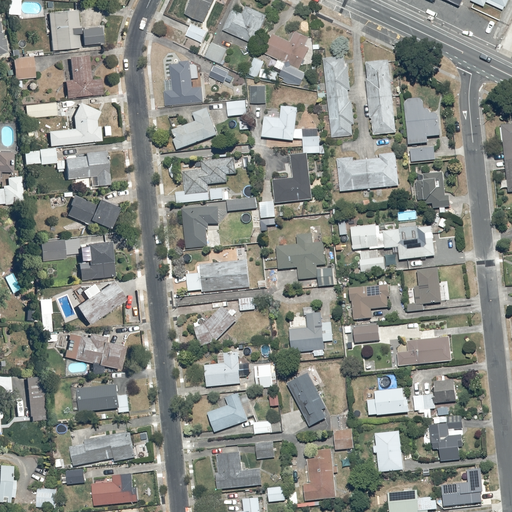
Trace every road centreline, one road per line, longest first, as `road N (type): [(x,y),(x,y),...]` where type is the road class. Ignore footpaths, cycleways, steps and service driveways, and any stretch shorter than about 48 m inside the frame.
road 1 (residential): [(150,0),(132,58),(180,511)]
road 2 (residential): [(478,60),(469,104),(511,502)]
road 3 (secondary): [(350,0),(478,60)]
